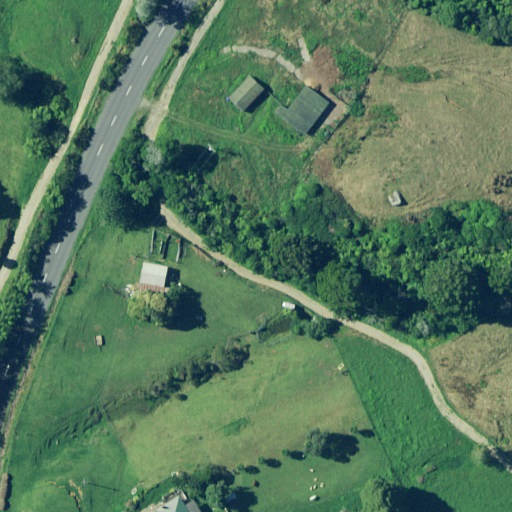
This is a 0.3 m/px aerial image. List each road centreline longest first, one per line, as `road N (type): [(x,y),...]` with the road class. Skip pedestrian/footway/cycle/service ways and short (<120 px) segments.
road 1 (unclassified): [(180,0),(26,290),(0,361)]
road 2 (track): [(113,116),(93,87),(135,0)]
